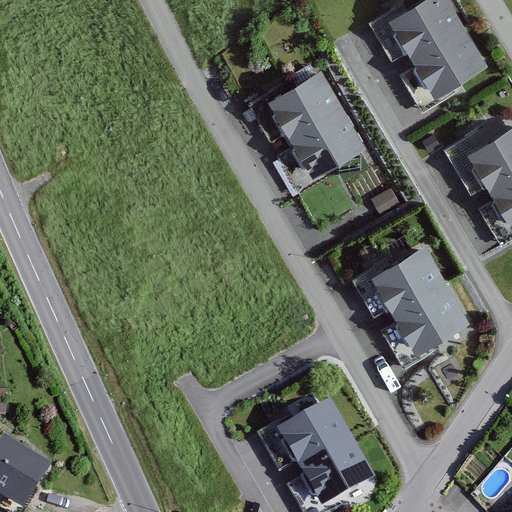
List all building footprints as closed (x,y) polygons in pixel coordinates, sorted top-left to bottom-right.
[(423,0),(388,23),(436,96),(486,63),(443,0),(423,0)] [(269,100),(317,176),(365,146),(318,70),(269,100)] [(511,121),(504,109),(467,133),(476,147),(511,124),(511,121)] [(511,126),(468,155),(511,222),(511,126)] [(374,281),(420,355),(469,325),(424,251),(374,281)] [(329,399),(281,427),(323,501),(372,474),(329,399)] [(0,447),(0,492),(28,509),(52,467),(5,440),(0,447)]
